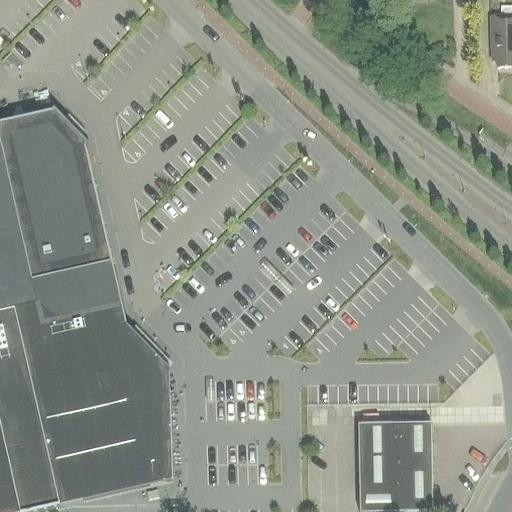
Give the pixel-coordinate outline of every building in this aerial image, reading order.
[(511,8),(501,9),(501,18),(489,19),(490,54),(491,54),(491,65),(496,64),(497,70),(511,70),(511,8)] [(51,115),(0,126),(0,144),(37,308),(41,327),(121,309),(86,154),(89,151),(91,151),(55,113),(51,115)] [(0,315),(37,308),(0,144),(0,315)] [(37,308),(0,315),(0,511),(48,511),(171,484),(168,374),(140,344),(126,329),(121,309),(41,327),(37,308)] [(430,511),(429,422),(357,423),(358,511),(430,511)]
